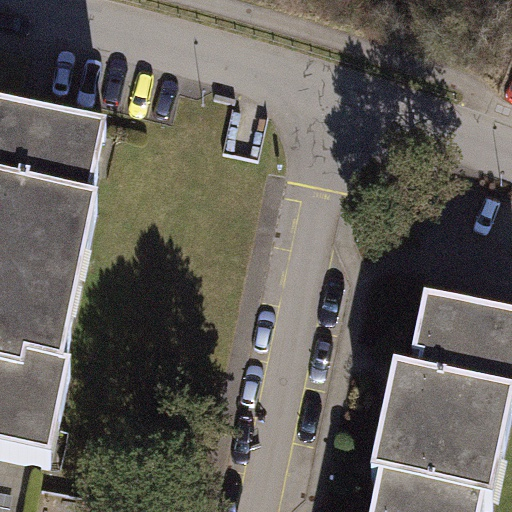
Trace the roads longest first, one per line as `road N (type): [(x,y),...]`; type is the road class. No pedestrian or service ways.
road 1 (residential): [(346,96),(255,511)]
road 2 (residential): [(5,0),(346,96)]
road 3 (residential): [(346,96),(511,150)]
